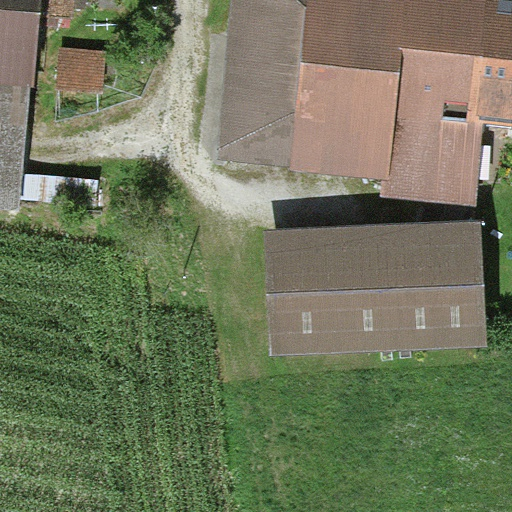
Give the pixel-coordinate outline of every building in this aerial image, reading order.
[(0,0),(0,86),(25,89),(32,0),(0,0)] [(511,0),(232,0),(220,154),(387,168),(385,196),(473,203),(479,121),(511,123),(511,0)] [(58,55),(58,91),(97,91),(97,56),(58,55)] [(0,206),(14,207),(15,202),(17,179),(25,89),(0,86),(0,206)] [(17,179),(15,202),(87,209),(89,185),(17,179)] [(476,230),(267,239),(272,354),(481,345),(476,230)]
